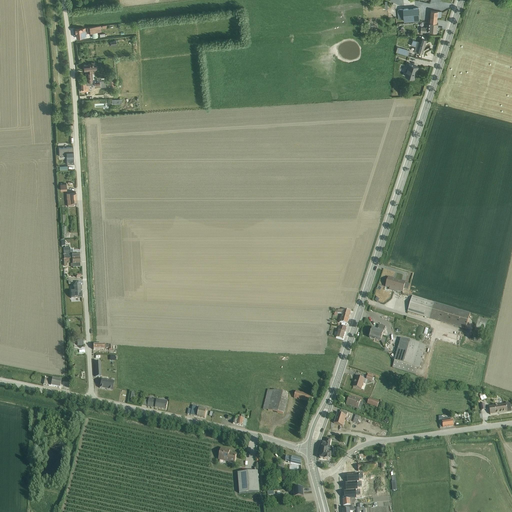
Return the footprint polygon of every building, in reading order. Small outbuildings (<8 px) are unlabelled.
[(399,11),(397,11),(398,20),(404,19),(404,21),(420,20),(419,8),(399,9),(399,11)] [(429,23),(437,23),(438,17),(441,17),(441,11),(430,10),(429,23)] [(437,23),(429,23),(429,25),(426,25),(426,27),(421,27),(421,34),(426,35),(426,32),(437,33),(438,23),(437,23)] [(101,26),(86,27),(87,29),(87,33),(91,33),(92,38),(98,37),(97,32),(101,32),(101,26)] [(85,28),(75,29),(76,33),(76,37),(83,37),(86,36),(85,28)] [(427,40),(422,38),(420,42),(413,40),(411,46),(415,47),(414,52),(416,53),(416,54),(418,54),(418,53),(422,55),(422,53),(423,54),(427,40)] [(398,47),(396,52),(408,56),(410,51),(398,47)] [(81,85),(80,85),(80,88),(81,88),(81,92),(89,91),(89,85),(91,84),(91,86),(93,86),(93,82),(93,81),(92,72),(94,72),(93,70),(97,70),(96,64),(95,64),(94,62),(91,62),(92,63),(88,63),(88,65),(83,65),(84,71),(86,71),(86,72),(85,73),(86,82),(80,82),(81,85)] [(406,68),(405,71),(407,72),(405,76),(411,78),(411,79),(413,79),(414,79),(418,67),(409,64),(407,68),(406,68)] [(115,77),(106,77),(107,87),(116,86),(115,77)] [(73,146),(59,147),(59,156),(66,155),(67,164),(74,163),(73,146)] [(76,192),(67,192),(67,207),(77,206),(76,192)] [(65,260),(80,259),(79,254),(75,254),(75,253),(73,253),(73,251),(70,251),(70,248),(64,249),(65,260)] [(80,259),(65,260),(64,260),(64,266),(67,266),(67,263),(72,262),(72,268),(80,268),(80,259)] [(388,278),(386,287),(390,288),(390,290),(398,293),(398,291),(403,293),(404,288),(408,289),(410,284),(406,283),(406,282),(401,281),(401,282),(388,278)] [(74,292),(71,292),(71,298),(82,298),(81,293),(80,285),(73,286),(74,292)] [(412,296),(408,312),(466,329),(470,313),(416,297),(412,296)] [(335,310),(334,315),(337,316),(338,314),(342,315),(340,323),(347,325),(351,311),(335,310)] [(339,326),(336,338),(343,340),(347,327),(340,326),(341,324),(338,324),(338,326),(339,326)] [(372,328),(369,338),(381,342),(383,343),(384,346),(386,339),(382,338),(385,327),(379,325),(378,330),(372,328)] [(395,361),(418,368),(419,369),(426,346),(401,339),(394,361),(395,361)] [(418,368),(395,361),(392,368),(416,375),(418,368)] [(357,377),(353,387),(362,390),(364,383),(366,384),(368,380),(373,382),(374,378),(373,378),(374,376),(368,374),(366,380),(357,377)] [(45,378),(43,385),(60,389),(61,381),(52,380),(45,378)] [(100,386),(100,389),(112,391),(113,388),(114,382),(101,380),(100,386)] [(267,391),(263,409),(272,411),(285,415),(288,400),(287,399),(288,395),(287,395),(288,394),(275,391),(273,390),(273,391),(272,390),(271,390),(268,389),(267,391)] [(295,395),(294,399),(311,403),(313,396),(297,392),(296,392),(295,395)] [(349,397),(346,405),(361,410),(363,403),(361,402),(361,400),(355,398),(354,399),(349,397)] [(149,401),(148,407),(167,411),(168,403),(149,399),(149,401)] [(369,399),(367,404),(377,408),(379,402),(369,399)] [(506,404),(489,407),(490,415),(507,412),(506,404)] [(189,409),(188,415),(191,415),(191,416),(205,419),(207,411),(203,410),(204,408),(201,408),(200,409),(197,408),(197,407),(191,406),(191,409),(192,409),(192,410),(189,409)] [(337,414),(334,424),(343,427),(347,413),(340,411),(339,414),(337,414)] [(237,425),(240,416),(238,415),(237,418),(227,416),(227,419),(228,420),(232,421),(232,422),(233,423),(233,425),(237,425)] [(442,419),(439,420),(440,429),(454,427),(453,421),(451,421),(450,418),(442,419)] [(323,443),(320,459),(324,460),(330,461),(331,454),(332,454),(333,450),(332,450),(333,447),(330,447),(331,440),(327,440),(326,443),(323,443)] [(221,449),(218,460),(235,464),(237,455),(230,453),(230,451),(221,449)] [(287,456),(285,461),(288,462),(288,463),(301,466),(301,460),(287,456)] [(347,474),(355,474),(355,460),(347,460),(347,474)] [(258,472),(238,474),(239,494),(260,492),(258,472)] [(353,478),(341,479),(342,488),(351,488),(351,483),(353,483),(353,478)] [(303,489),(294,489),(294,498),(303,498),(303,489)] [(344,510),(354,509),(354,504),(356,502),(355,499),(351,499),(343,500),(344,510)]
